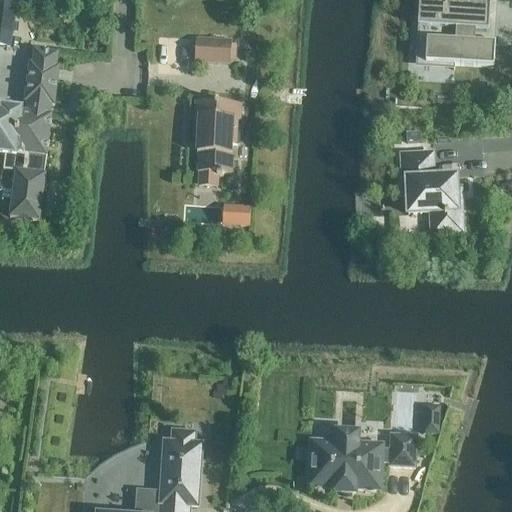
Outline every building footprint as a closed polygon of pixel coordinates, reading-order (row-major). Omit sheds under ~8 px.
[(0,2),(0,45),(17,46),(19,4),(0,2)] [(420,3),(418,30),(428,31),(426,66),(494,70),(495,47),(488,46),(490,7),(420,3)] [(195,65),(230,67),(231,63),(235,63),(236,48),(231,47),(232,43),(196,41),(195,65)] [(0,156),(16,159),(16,155),(28,157),(27,165),(25,164),(24,169),(26,170),(26,174),(16,173),(10,220),(39,224),(45,177),(44,177),(46,159),(52,118),(50,118),(51,108),(54,109),(59,70),(56,69),(58,56),(34,53),(33,66),(30,66),(25,104),(27,105),(26,115),(22,114),(22,113),(2,110),(1,113),(0,113),(0,156)] [(196,104),(194,140),(198,140),(197,156),(198,156),(197,175),(212,176),(212,178),(223,179),(224,176),(232,177),(233,155),(231,155),(232,147),(239,147),(240,130),(237,130),(237,122),(240,123),(241,106),(196,104)] [(402,158),(404,199),(412,198),(413,217),(431,216),(432,238),(463,236),(461,200),(457,201),(456,179),(433,180),(432,156),(402,158)] [(189,511),(189,509),(197,509),(199,481),(198,481),(199,468),(200,468),(202,447),(194,447),(195,436),(173,434),(172,445),(165,445),(161,494),(153,494),(152,504),(136,503),(134,511),(189,511)] [(309,490),(334,491),(333,496),(355,497),(355,492),(380,493),(381,467),(389,467),(389,470),(415,471),(417,439),(391,438),(390,452),(382,452),(382,448),(358,447),(359,436),(337,435),(336,446),(312,445),(309,490)]
